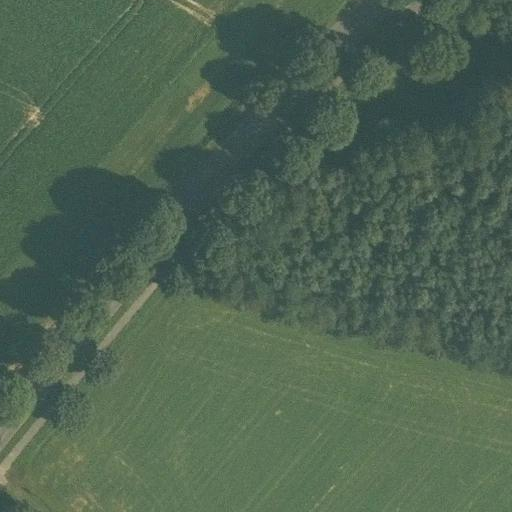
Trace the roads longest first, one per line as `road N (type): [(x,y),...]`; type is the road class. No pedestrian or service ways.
road 1 (primary): [(384,0),(0,433)]
road 2 (track): [(384,0),(404,13),(511,31)]
